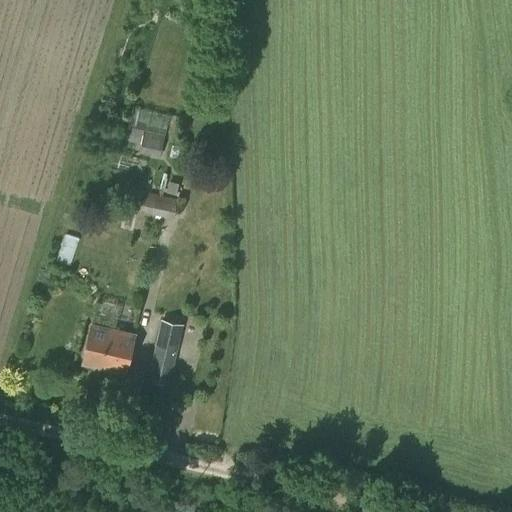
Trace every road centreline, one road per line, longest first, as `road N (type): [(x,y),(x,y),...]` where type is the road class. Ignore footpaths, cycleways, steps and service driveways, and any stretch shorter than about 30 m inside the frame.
road 1 (unclassified): [(213,467),(0,418)]
road 2 (track): [(401,511),(213,467)]
